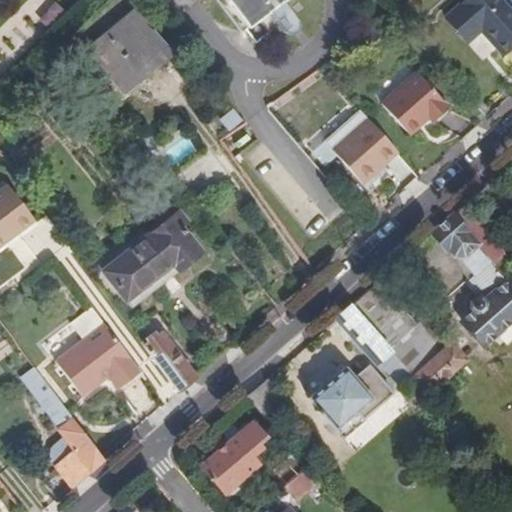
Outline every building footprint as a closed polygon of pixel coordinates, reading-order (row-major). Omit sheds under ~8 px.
[(223,0),(240,21),(254,10),(264,24),(273,18),(262,3),(266,0),(223,0)] [(511,45),(511,20),(493,0),(464,0),(441,21),(456,38),(472,24),(501,56),(511,45)] [(168,49),(134,11),(91,49),(125,87),(168,49)] [(74,35),(63,46),(72,56),(84,47),(74,35)] [(445,108),(415,73),(379,104),(405,134),(424,117),(428,122),(445,108)] [(229,135),(244,124),(233,111),(218,123),(229,135)] [(329,152),(365,121),(358,113),(323,144),(329,152)] [(395,154),(365,121),(329,152),(359,186),(374,173),(372,170),(379,163),(381,165),(395,154)] [(0,239),(12,231),(14,235),(32,221),(6,187),(0,191),(0,245),(2,244),(0,242),(0,239)] [(188,206),(102,275),(132,310),(210,245),(190,221),(197,216),(188,206)] [(490,261),(451,218),(432,235),(445,249),(448,248),(454,256),(465,256),(466,262),(476,274),(490,261)] [(0,242),(2,244),(14,235),(12,231),(0,239),(0,242)] [(509,282),(490,261),(476,274),(468,282),(481,297),(486,302),(509,282)] [(404,298),(385,276),(350,306),(411,375),(427,393),(466,359),(436,325),(426,334),(411,317),(407,320),(396,307),(404,298)] [(511,285),(509,282),(486,302),(481,297),(476,297),(472,300),(473,307),(477,310),(464,322),(483,344),(511,318),(511,285)] [(411,375),(350,306),(335,320),(375,364),(377,362),(398,386),(411,375)] [(82,341),(53,362),(81,398),(102,383),(99,379),(105,375),(107,379),(116,390),(140,372),(103,324),(92,309),(70,325),(82,341)] [(204,331),(223,353),(235,343),(216,320),(204,331)] [(144,350),(177,395),(194,379),(160,336),(144,350)] [(309,400),(337,430),(357,412),(363,419),(392,395),(369,367),(354,379),(345,369),(309,400)] [(57,471),(70,488),(101,460),(34,370),(20,381),(66,441),(72,448),(52,464),(57,471)] [(288,407),(266,381),(245,399),(267,424),(288,407)] [(357,412),(337,430),(346,439),(365,423),(363,419),(357,412)] [(223,495),(245,476),(257,466),(246,453),(263,439),(251,424),(201,467),(223,495)] [(56,451),(52,464),(72,448),(66,441),(56,451)] [(511,506),(511,488),(490,464),(475,478),(502,494),(511,506)] [(257,466),(245,476),(254,486),(265,476),(257,466)] [(39,486),(52,505),(70,488),(57,471),(39,486)] [(299,499),(318,484),(308,472),(290,487),(299,499)] [(275,511),(282,507),(277,500),(260,511),(275,511)]
